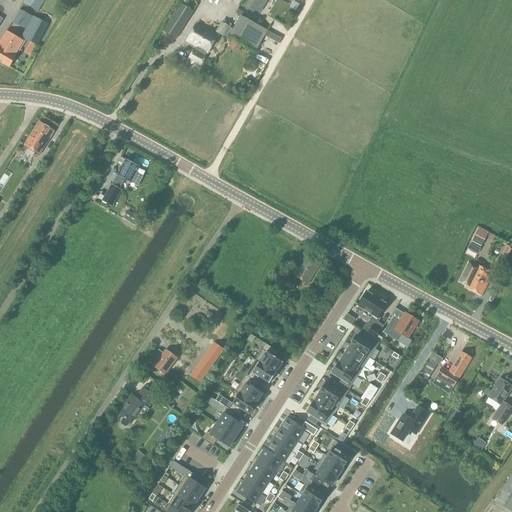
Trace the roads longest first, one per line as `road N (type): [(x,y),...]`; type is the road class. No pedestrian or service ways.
road 1 (unknown): [(241,198),(34,511)]
road 2 (tertiary): [(363,270),(109,128)]
road 3 (residential): [(363,270),(208,511)]
road 4 (unclassified): [(0,306),(109,128)]
road 5 (tertiary): [(511,348),(363,270)]
